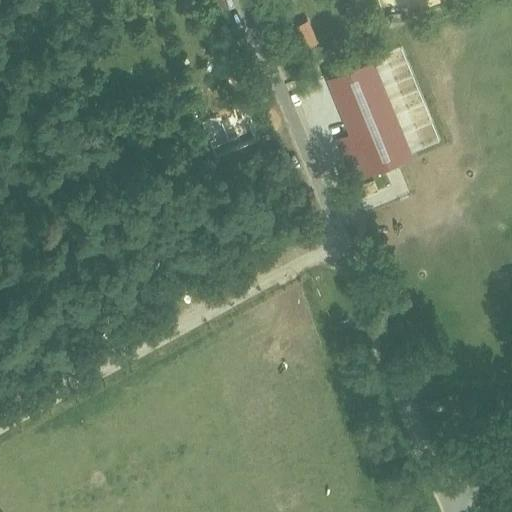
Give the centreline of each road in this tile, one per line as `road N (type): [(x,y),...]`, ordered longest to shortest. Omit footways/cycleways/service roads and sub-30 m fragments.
road 1 (unclassified): [(340,242),(0,432)]
road 2 (unclassified): [(446,511),(340,242)]
road 3 (unclassified): [(340,242),(234,0)]
